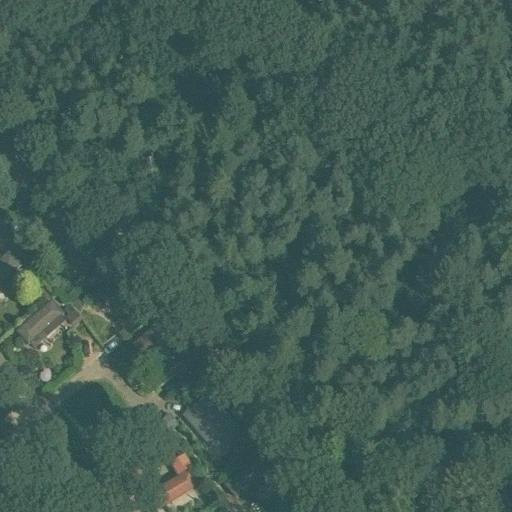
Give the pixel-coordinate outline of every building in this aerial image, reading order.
[(2,146),(0,147),(0,170),(13,159),(2,146)] [(62,206),(27,238),(39,252),(75,220),(62,206)] [(8,256),(0,263),(0,286),(20,269),(8,256)] [(108,283),(91,303),(104,313),(120,294),(108,283)] [(43,306),(50,300),(42,292),(35,298),(43,306)] [(64,324),(60,320),(62,317),(51,305),(16,336),(28,349),(28,348),(42,335),(47,340),(64,324)] [(74,312),(65,319),(74,329),(82,322),(74,312)] [(122,357),(133,370),(170,341),(159,328),(122,357)] [(168,397),(184,391),(180,381),(164,387),(168,397)] [(209,395),(183,418),(210,449),(236,426),(209,395)] [(0,396),(0,419),(5,423),(16,409),(0,396)] [(167,435),(176,428),(168,417),(159,425),(167,435)] [(58,497),(35,457),(20,466),(43,506),(58,497)] [(183,475),(187,473),(191,470),(183,457),(169,466),(177,479),(183,475)] [(270,474),(259,461),(226,489),(237,502),(270,474)] [(148,497),(157,511),(196,487),(187,473),(183,475),(177,479),(148,497)] [(143,483),(139,474),(127,481),(132,490),(143,483)] [(127,504),(135,499),(126,486),(108,498),(116,511),(127,504)] [(299,509),(302,511),(312,511),(314,510),(306,502),(299,509)]
